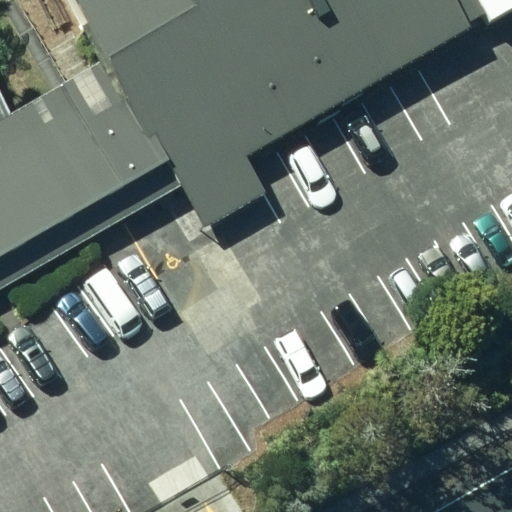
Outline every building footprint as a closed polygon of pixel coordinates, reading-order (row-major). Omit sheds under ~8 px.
[(54,0),(94,70),(101,83),(107,94),(154,176),(226,136),(240,163),(464,34),(476,30),(459,0),(54,0)] [(487,12),(480,0),(459,0),(471,21),(487,12)] [(511,6),(511,0),(479,0),(489,19),(491,18),(511,6)] [(0,154),(107,94),(101,83),(94,70),(4,122),(0,123),(0,154)] [(0,264),(154,176),(107,94),(0,154),(0,264)] [(154,176),(0,264),(0,293),(93,240),(173,195),(201,235),(259,200),(240,163),(226,136),(154,176)]
